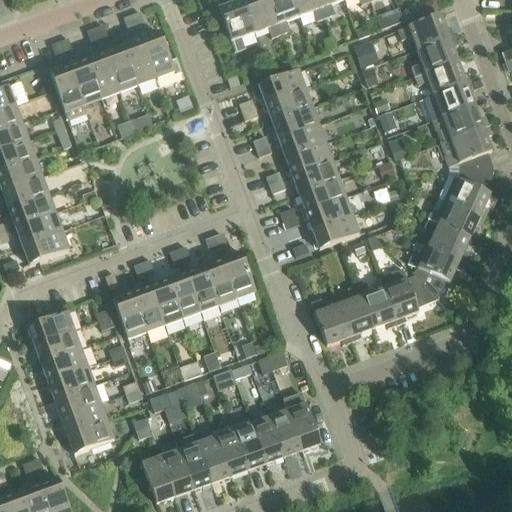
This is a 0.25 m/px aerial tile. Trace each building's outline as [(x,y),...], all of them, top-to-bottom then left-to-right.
[(241,41),(255,36),(241,0),(237,0),(231,2),(233,7),(218,12),(234,56),(245,52),(241,41)] [(241,0),(255,36),(268,31),(272,42),(281,38),(266,0),(241,0)] [(286,24),(299,20),(291,0),(266,0),(281,38),(290,35),(286,24)] [(291,0),(299,20),(312,15),(316,25),(326,22),(317,0),(291,0)] [(331,8),(344,3),(343,0),(317,0),(326,22),(335,18),(331,8)] [(343,0),(344,3),(352,0),(358,0),(362,8),(371,5),(368,0),(343,0)] [(383,33),(406,23),(400,10),(378,19),(383,33)] [(140,16),(131,19),(136,32),(145,29),(140,16)] [(412,40),(417,53),(454,40),(450,30),(446,32),(441,18),(397,34),(401,44),(412,40)] [(128,35),(136,32),(131,19),(123,22),(128,35)] [(104,29),(96,32),(101,45),(109,42),(104,29)] [(92,48),(101,45),(96,32),(87,35),(92,48)] [(159,36),(140,43),(155,83),(159,92),(184,83),(176,62),(170,65),(159,36)] [(414,80),(457,64),(452,50),(457,49),(454,40),(417,53),(422,67),(411,71),(414,80)] [(68,42),(59,46),(64,59),(73,55),(68,42)] [(140,43),(122,50),(137,90),(155,83),(140,43)] [(374,43),(357,48),(363,70),(380,66),(374,43)] [(56,62),(64,59),(59,46),(51,49),(56,62)] [(119,96),(137,90),(122,50),(105,56),(119,96)] [(511,52),(502,56),(506,66),(511,63),(511,52)] [(105,56),(86,63),(101,103),(119,96),(105,56)] [(86,63),(68,70),(83,110),(101,103),(86,63)] [(457,64),(414,80),(418,89),(428,85),(433,99),(470,85),(467,75),(462,77),(457,64)] [(86,117),(83,110),(68,70),(50,77),(67,124),(86,117)] [(265,108),(305,93),(298,74),(258,89),(265,108)] [(428,116),(431,125),(474,109),(469,95),(474,94),(470,85),(433,99),(438,112),(428,116)] [(0,114),(15,109),(8,91),(0,93),(0,114)] [(265,108),(272,126),(312,112),(305,93),(265,108)] [(239,108),(242,116),(255,111),(252,103),(239,108)] [(0,114),(0,134),(21,127),(15,109),(0,114)] [(474,109),(431,125),(435,134),(436,134),(440,147),(450,144),(487,130),(483,120),(479,122),(474,109)] [(258,120),(255,111),(242,116),(245,125),(258,120)] [(272,126),(279,144),(318,129),(312,112),(272,126)] [(123,139),(154,128),(150,117),(119,128),(123,139)] [(21,127),(0,134),(0,155),(28,145),(21,127)] [(279,144),(285,162),(325,148),(318,129),(279,144)] [(487,130),(450,144),(440,147),(445,160),(444,161),(448,171),(459,167),(458,175),(492,177),(492,171),(487,157),(491,155),(486,140),(490,139),(487,130)] [(252,144),(255,153),(268,148),(265,139),(252,144)] [(0,155),(0,175),(35,163),(28,145),(0,155)] [(271,156),(268,148),(255,153),(258,161),(271,156)] [(325,148),(285,162),(292,180),(332,166),(325,148)] [(35,163),(0,175),(0,190),(2,196),(42,181),(35,163)] [(292,180),(299,198),(338,183),(332,166),(292,180)] [(265,180),(269,189),(282,184),(279,175),(265,180)] [(448,206),(484,223),(488,214),(483,212),(490,198),(486,196),(492,183),(492,177),(458,175),(458,184),(448,179),(444,189),(445,189),(439,202),(448,206)] [(2,196),(9,214),(48,199),(42,181),(2,196)] [(299,198),(305,216),(345,202),(338,183),(299,198)] [(285,192),(282,184),(269,189),(271,197),(285,192)] [(9,214),(15,232),(55,217),(48,199),(9,214)] [(305,216),(312,234),(352,220),(345,202),(305,216)] [(484,223),(448,206),(439,202),(433,215),(432,214),(428,223),(469,243),(475,230),(480,232),(484,223)] [(279,216),(282,225),(295,220),(292,211),(279,216)] [(55,217),(15,232),(22,250),(62,235),(55,217)] [(298,229),(295,220),(282,225),(285,233),(298,229)] [(359,238),(352,220),(312,234),(319,253),(359,238)] [(434,237),(428,250),(464,266),(468,257),(464,255),(469,243),(428,223),(424,232),(434,237)] [(0,246),(10,243),(7,235),(0,237),(0,246)] [(62,235),(22,250),(29,269),(69,254),(62,235)] [(223,237),(215,240),(219,253),(228,250),(223,237)] [(215,240),(207,243),(212,256),(219,253),(215,240)] [(295,262),(309,257),(305,247),(292,252),(295,262)] [(187,250),(178,254),(183,267),(192,264),(187,250)] [(464,266),(428,250),(422,262),(412,257),(407,267),(418,272),(413,277),(412,276),(412,277),(437,304),(438,303),(446,285),(449,287),(456,273),(460,275),(464,266)] [(178,254),(170,257),(175,270),(183,267),(178,254)] [(223,263),(238,304),(256,297),(242,257),(223,263)] [(17,263),(3,268),(7,277),(20,272),(17,263)] [(223,263),(205,270),(220,310),(238,304),(223,263)] [(151,264),(142,267),(147,280),(155,277),(151,264)] [(139,283),(147,280),(142,267),(134,270),(139,283)] [(201,317),(220,310),(205,270),(187,277),(201,317)] [(396,286),(382,291),(396,329),(405,325),(403,320),(418,315),(402,272),(392,276),(396,286)] [(119,290),(114,277),(106,281),(110,294),(119,290)] [(187,277),(169,283),(183,323),(201,317),(187,277)] [(165,330),(183,323),(169,283),(151,290),(165,330)] [(387,332),(396,329),(382,291),(369,296),(365,286),(356,289),(372,332),(385,327),(387,332)] [(358,337),(372,332),(356,289),(347,293),(351,303),(337,308),(351,346),(360,342),(358,337)] [(151,290),(132,296),(147,336),(165,330),(151,290)] [(128,343),(147,336),(132,296),(114,303),(128,343)] [(342,349),(351,346),(337,308),(324,313),(320,303),(310,306),(326,350),(341,344),(342,349)] [(95,317),(99,326),(112,321),(109,312),(95,317)] [(35,349),(75,335),(81,333),(74,314),(68,317),(68,316),(29,331),(35,349)] [(115,329),(112,321),(99,326),(102,334),(115,329)] [(81,353),(75,335),(35,349),(42,367),(81,353)] [(255,351),(257,358),(268,354),(265,347),(255,351)] [(108,353),(112,362),(125,357),(122,348),(108,353)] [(42,367),(49,385),(88,371),(81,353),(42,367)] [(283,355),(267,361),(272,375),(288,369),(283,355)] [(128,365),(125,357),(112,362),(114,369),(128,365)] [(267,361),(259,364),(264,378),(272,375),(267,361)] [(94,389),(88,371),(49,385),(55,403),(94,389)] [(121,389),(125,398),(138,393),(134,384),(121,389)] [(203,384),(195,387),(200,401),(208,398),(203,384)] [(195,387),(187,390),(192,404),(200,401),(195,387)] [(101,407),(94,389),(55,403),(62,422),(101,407)] [(141,401),(138,393),(125,398),(127,405),(141,401)] [(172,411),(167,397),(159,400),(164,414),(172,411)] [(62,422),(68,440),(108,425),(101,407),(62,422)] [(306,408),(287,414),(302,454),(321,447),(306,408)] [(284,461),(302,454),(287,414),(269,421),(284,461)] [(249,421),(231,428),(248,474),(266,467),(251,428),(249,421)] [(269,421),(251,428),(266,467),(284,461),(269,421)] [(137,436),(150,431),(147,422),(133,427),(137,436)] [(114,444),(108,425),(68,440),(75,458),(114,444)] [(230,481),(248,474),(231,428),(213,435),(215,441),(230,481)] [(150,431),(137,436),(140,444),(153,439),(150,431)] [(215,441),(197,448),(211,487),(230,481),(215,441)] [(193,494),(211,487),(197,448),(179,454),(193,494)] [(179,454),(161,461),(176,500),(193,494),(179,454)] [(176,500),(161,461),(142,467),(157,507),(176,500)] [(38,463),(30,466),(35,479),(43,476),(38,463)] [(26,483),(35,479),(30,466),(21,469),(26,483)] [(68,511),(67,508),(58,482),(39,489),(47,511),(68,511)] [(26,511),(47,511),(39,489),(21,495),(26,511)] [(6,511),(26,511),(21,495),(3,502),(6,511)]
